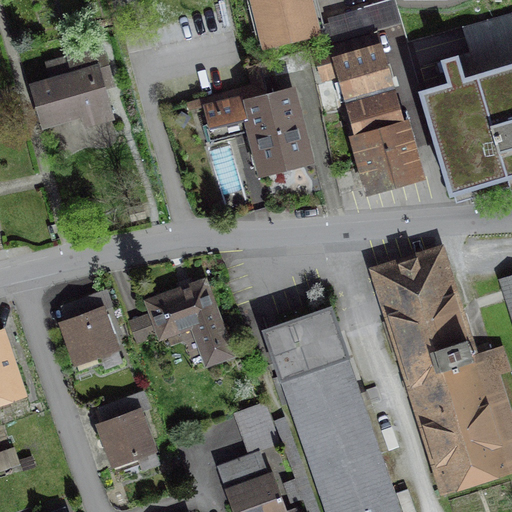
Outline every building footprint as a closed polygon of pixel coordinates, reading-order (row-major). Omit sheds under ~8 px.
[(245,0),(258,51),(320,36),(310,0),(245,0)] [(384,8),(322,25),(328,47),(390,30),(384,8)] [(376,42),(313,59),(321,86),(336,82),(368,197),(415,184),(390,93),(407,89),(396,46),(379,51),(376,42)] [(463,53),(436,61),(443,84),(424,90),(454,189),(511,171),(511,63),(470,76),(463,53)] [(51,82),(25,90),(39,137),(108,117),(94,72),(88,74),(82,55),(46,66),(51,82)] [(269,72),(247,76),(253,100),(240,103),(259,183),(316,170),(294,78),(271,83),(269,72)] [(317,90),(325,120),(341,116),(333,85),(317,90)] [(232,104),(202,111),(209,141),(240,134),(232,104)] [(451,251),(373,275),(439,490),(511,468),(511,450),(491,383),(511,376),(511,375),(504,349),(483,355),(451,251)] [(511,279),(498,284),(511,330),(511,279)] [(209,284),(147,306),(154,320),(160,341),(163,348),(198,335),(211,371),(237,362),(209,284)] [(398,511),(333,314),(265,337),(323,511),(398,511)] [(108,315),(65,329),(78,371),(121,357),(108,315)] [(154,320),(130,328),(136,348),(160,341),(154,320)] [(8,335),(0,337),(0,412),(30,402),(8,335)] [(146,396),(100,414),(105,426),(99,428),(116,473),(159,457),(145,419),(154,416),(146,396)] [(268,410),(236,419),(247,457),(250,457),(260,453),(279,448),(268,410)] [(250,457),(216,469),(225,493),(269,477),(260,453),(250,457)] [(225,493),(231,511),(293,511),(279,473),(269,477),(225,493)]
